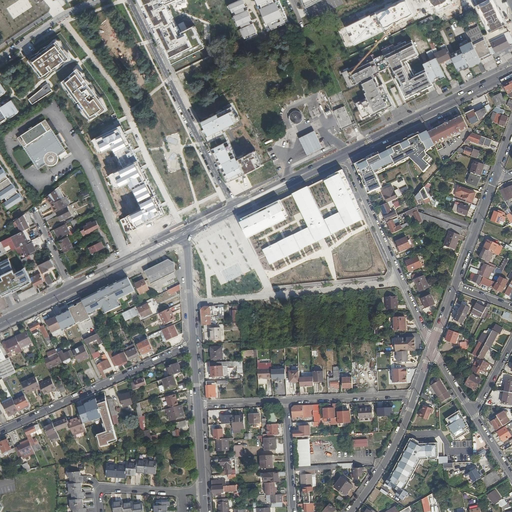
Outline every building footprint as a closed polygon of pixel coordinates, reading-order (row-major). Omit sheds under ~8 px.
[(142,0),(173,64),(205,48),(194,26),(182,33),(168,4),(178,0),(142,0)] [(242,0),(239,0),(230,4),(245,39),(257,34),(242,0)] [(288,20),(279,0),(258,0),(270,28),(288,20)] [(409,0),(399,0),(346,26),(355,45),(417,15),(409,0)] [(421,3),(420,0),(418,0),(417,8),(422,8),(422,11),(426,12),(428,3),(423,2),(423,3),(421,3)] [(453,6),(450,0),(427,0),(431,8),(435,5),(439,13),(453,6)] [(473,0),(477,7),(490,32),(493,30),(495,30),(502,26),(503,26),(507,24),(495,0),(473,0)] [(22,20),(27,27),(33,22),(28,16),(22,20)] [(434,19),(432,16),(420,21),(419,22),(421,26),(434,19)] [(478,26),(467,32),(472,41),(481,60),(492,55),(483,35),(478,26)] [(506,28),(505,29),(503,26),(502,26),(495,30),(493,30),(490,32),(483,35),(492,55),(511,44),(511,37),(509,31),(508,32),(506,28)] [(355,102),(362,118),(368,115),(369,116),(392,104),(382,83),(380,84),(374,73),(392,65),(397,76),(395,77),(405,98),(433,84),(432,82),(426,69),(414,75),(407,60),(418,54),(411,39),(406,42),(405,41),(394,46),(393,43),(381,49),(384,54),(375,58),(373,53),(360,60),(361,62),(342,72),(349,88),(359,83),(358,81),(361,80),(369,95),(355,102)] [(478,62),(481,60),(472,41),(468,43),(467,40),(459,44),(462,49),(470,65),(478,62)] [(58,41),(31,61),(43,76),(67,62),(65,60),(69,57),(58,41)] [(451,54),(448,48),(438,53),(436,48),(434,49),(432,43),(429,44),(432,49),(435,55),(436,58),(439,65),(452,58),(451,54)] [(439,65),(436,58),(435,55),(432,49),(426,52),(430,60),(423,64),(424,65),(426,69),(432,82),(445,76),(439,65)] [(470,65),(462,49),(451,54),(452,58),(459,72),(470,66),(470,65)] [(182,73),(185,80),(204,70),(200,63),(182,73)] [(78,67),(64,81),(89,120),(101,114),(107,108),(102,97),(97,93),(91,81),(87,78),(84,72),(78,67)] [(314,85),(309,75),(299,79),(304,89),(314,85)] [(511,96),(511,81),(503,85),(509,96),(511,96)] [(47,83),(29,99),(33,105),(53,91),(47,83)] [(501,92),(491,97),(496,107),(501,104),(506,102),(501,92)] [(12,100),(0,107),(0,122),(19,111),(12,100)] [(318,116),(323,113),(319,106),(315,109),(317,113),(318,116)] [(344,106),(333,110),(341,129),(352,124),(344,106)] [(503,115),(504,110),(500,108),(496,107),(492,111),(496,113),(492,122),(504,127),(508,117),(503,115)] [(475,111),(464,116),(468,123),(471,122),(472,124),(479,121),(487,112),(486,108),(476,113),(475,111)] [(219,112),(203,121),(210,135),(239,120),(234,109),(221,116),(219,112)] [(294,111),(293,112),(292,113),(291,114),(290,116),(290,117),(290,118),(291,119),(291,121),(292,122),(293,122),(294,123),(296,123),(297,123),(298,123),(299,122),(301,121),(301,120),(302,119),(302,117),(302,116),(302,115),(301,113),(300,112),(299,112),(298,111),(297,111),(295,111),(294,111)] [(485,119),(492,122),(496,113),(492,111),(485,119)] [(446,122),(428,132),(435,145),(441,142),(453,136),(467,129),(468,129),(468,128),(461,115),(454,119),(455,121),(453,122),(452,120),(446,122)] [(46,120),(18,138),(20,141),(23,145),(34,163),(38,169),(46,164),(47,164),(48,165),(50,166),(51,166),(52,166),(54,165),(55,165),(56,164),(57,163),(58,161),(58,160),(59,159),(58,157),(58,156),(59,155),(62,159),(68,155),(65,152),(66,151),(61,144),(56,136),(46,120)] [(130,144),(121,125),(93,139),(99,152),(101,151),(102,152),(112,146),(115,151),(130,144)] [(323,147),(315,130),(300,138),(308,154),(323,147)] [(379,152),(355,164),(368,193),(382,187),(376,173),(389,167),(388,166),(395,163),(396,165),(399,163),(410,157),(419,165),(424,172),(431,165),(427,162),(431,157),(427,154),(426,151),(427,149),(435,145),(428,132),(428,131),(420,135),(419,132),(387,148),(389,150),(380,155),(379,152)] [(491,145),(493,140),(472,133),(470,136),(467,139),(483,145),(483,144),(487,146),(488,144),(491,145)] [(233,158),(225,141),(215,146),(230,177),(244,170),(237,156),(233,158)] [(441,142),(435,145),(436,148),(438,151),(443,148),(441,142)] [(466,147),(464,153),(477,158),(479,151),(466,147)] [(138,160),(111,173),(119,187),(131,181),(134,188),(140,200),(144,207),(129,215),(135,227),(165,213),(138,160)] [(0,192),(10,208),(24,199),(0,162),(0,192)] [(474,162),(470,172),(471,173),(480,176),(484,165),(474,162)] [(467,183),(476,187),(478,180),(480,176),(471,173),(467,183)] [(340,175),(325,182),(340,212),(326,219),(310,186),(294,194),(309,227),(264,250),(271,264),(362,220),(340,175)] [(500,185),(497,188),(504,201),(507,199),(503,190),(501,185),(500,185)] [(507,200),(511,198),(511,185),(503,190),(507,199),(507,200)] [(458,186),(455,195),(472,202),(476,192),(458,186)] [(383,191),(387,203),(398,198),(392,187),(383,191)] [(429,197),(424,187),(415,196),(417,200),(423,198),(424,200),(429,197)] [(63,198),(56,189),(54,190),(46,197),(51,203),(61,199),(61,198),(63,198)] [(88,189),(81,191),(83,197),(90,195),(88,189)] [(51,203),(56,212),(66,207),(61,198),(61,199),(51,203)] [(467,215),(471,204),(456,199),(455,202),(461,204),(458,212),(467,215)] [(389,207),(387,203),(380,206),(387,220),(396,216),(392,206),(389,207)] [(288,220),(280,204),(240,223),(248,239),(288,220)] [(72,215),(68,206),(66,207),(56,212),(61,221),(72,215)] [(413,213),(418,224),(423,222),(423,221),(419,212),(418,211),(413,213)] [(425,214),(419,212),(423,221),(449,231),(459,235),(462,228),(425,214)] [(502,214),(494,212),(491,221),(499,224),(500,221),(502,216),(502,214)] [(22,216),(13,223),(19,233),(22,232),(18,224),(24,221),(26,220),(28,219),(25,214),(22,216)] [(18,224),(22,232),(28,229),(30,228),(26,220),(24,221),(18,224)] [(85,229),(81,231),(84,236),(88,234),(87,233),(100,227),(97,220),(92,222),(92,221),(86,224),(87,225),(84,227),(85,229)] [(387,222),(392,233),(402,229),(400,225),(396,227),(393,220),(387,222)] [(69,232),(66,224),(54,230),(58,238),(69,233),(70,233),(69,232)] [(2,242),(7,253),(16,249),(20,247),(22,246),(31,241),(33,240),(28,229),(22,232),(19,233),(2,242)] [(455,249),(460,235),(459,235),(449,231),(444,245),(455,249)] [(73,248),(68,237),(60,241),(65,252),(72,248),(73,248)] [(411,247),(406,237),(396,241),(400,252),(411,247)] [(320,245),(324,250),(334,243),(331,238),(320,245)] [(487,240),(483,248),(493,253),(497,245),(487,240)] [(22,246),(27,257),(33,254),(37,252),(31,241),(22,246)] [(104,247),(101,242),(89,248),(92,254),(104,247)] [(498,245),(497,245),(493,253),(499,256),(503,247),(498,245)] [(489,261),(493,253),(483,248),(482,251),(483,252),(482,254),(481,253),(479,257),(489,261)] [(23,265),(32,260),(35,259),(33,254),(27,257),(21,260),(23,265)] [(413,261),(411,258),(405,261),(409,269),(415,266),(415,265),(420,263),(418,258),(413,261)] [(504,271),(509,260),(505,258),(500,269),(504,271)] [(9,259),(0,263),(0,270),(4,279),(0,281),(0,289),(3,296),(32,283),(32,281),(31,280),(30,278),(25,268),(17,272),(15,269),(14,270),(9,259)] [(53,264),(51,259),(39,265),(42,272),(46,270),(46,268),(53,264)] [(174,264),(168,260),(146,272),(151,283),(174,272),(174,264)] [(484,263),(479,275),(483,277),(485,278),(490,266),(484,263)] [(343,276),(383,272),(382,264),(343,268),(343,276)] [(44,282),(40,273),(30,278),(31,280),(32,281),(32,283),(34,287),(44,282)] [(481,282),(493,287),(496,282),(485,278),(483,277),(479,275),(475,274),(472,281),(480,284),(481,282)] [(429,287),(424,275),(420,277),(415,279),(420,291),(429,287)] [(508,281),(500,276),(496,282),(493,287),(502,292),(508,281)] [(128,277),(81,299),(88,314),(102,308),(105,314),(119,307),(116,301),(135,292),(128,277)] [(149,290),(144,280),(135,284),(140,294),(149,290)] [(167,296),(180,290),(180,285),(165,292),(167,296)] [(29,296),(37,293),(34,287),(26,291),(29,296)] [(435,303),(431,295),(422,298),(426,307),(435,303)] [(397,301),(397,296),(386,296),(386,309),(398,308),(398,301),(397,301)] [(79,320),(80,323),(90,318),(88,314),(81,299),(80,298),(67,304),(70,311),(76,322),(79,320)] [(458,311),(465,315),(470,307),(462,303),(458,311)] [(471,313),(484,318),(491,304),(488,303),(485,308),(476,303),(471,313)] [(142,318),(152,313),(148,304),(138,309),(142,318)] [(210,316),(211,325),(218,325),(217,318),(219,318),(219,305),(214,306),(215,315),(210,316)] [(215,315),(214,306),(204,307),(201,310),(202,326),(211,325),(210,316),(215,315)] [(126,321),(139,315),(135,307),(122,313),(126,321)] [(173,312),(171,308),(160,313),(166,324),(175,320),(172,313),(173,312)] [(70,311),(56,317),(62,328),(63,330),(76,323),(76,322),(70,311)] [(458,311),(454,319),(461,323),(465,315),(458,311)] [(511,320),(511,314),(504,312),(502,318),(511,320)] [(46,322),(52,333),(62,328),(56,317),(46,322)] [(406,329),(405,317),(394,317),(395,330),(406,329)] [(39,323),(30,327),(33,334),(38,331),(37,329),(41,327),(39,323)] [(178,336),(173,325),(162,330),(163,333),(167,341),(178,336)] [(496,325),(491,333),(497,335),(499,333),(500,334),(503,329),(496,325)] [(222,340),(221,328),(210,328),(210,340),(222,340)] [(155,334),(148,337),(149,339),(163,333),(162,330),(155,334)] [(459,335),(449,331),(446,340),(456,343),(459,335)] [(22,334),(16,337),(16,338),(22,348),(33,343),(27,332),(22,334)] [(483,332),(478,341),(479,342),(489,347),(491,342),(494,343),(497,335),(491,333),(489,336),(483,332)] [(86,344),(88,343),(97,339),(99,344),(102,342),(98,334),(88,339),(84,340),(86,344)] [(403,337),(395,338),(396,351),(398,351),(409,351),(415,350),(414,337),(406,337),(406,341),(403,342),(403,337)] [(16,354),(23,351),(22,348),(16,338),(10,341),(10,340),(2,344),(7,354),(15,351),(16,354)] [(138,345),(143,354),(152,350),(148,340),(138,345)] [(482,360),(489,347),(479,342),(472,354),(478,357),(482,360)] [(108,344),(104,346),(110,357),(113,355),(108,344)] [(134,345),(125,349),(130,360),(139,356),(134,345)] [(84,346),(73,352),(78,362),(90,357),(84,346)] [(223,347),(212,348),(213,352),(214,359),(223,359),(223,347)] [(47,353),(49,357),(53,355),(57,353),(55,349),(47,353)] [(62,351),(57,353),(61,361),(62,363),(63,362),(64,363),(67,364),(69,363),(70,362),(71,360),(70,358),(72,358),(69,351),(67,352),(64,354),(62,351)] [(398,362),(409,361),(409,351),(398,351),(398,362)] [(48,368),(61,361),(57,353),(53,355),(55,359),(51,361),(49,357),(44,360),(47,366),(48,368)] [(118,366),(127,361),(123,353),(119,355),(121,359),(116,361),(118,366)] [(111,359),(114,367),(118,366),(116,361),(121,359),(119,355),(111,359)] [(471,370),(480,375),(482,370),(485,372),(489,363),(482,360),(478,357),(476,361),(480,363),(478,368),(474,365),(471,370)] [(103,362),(96,365),(98,368),(101,374),(103,379),(106,378),(104,373),(103,371),(111,367),(107,359),(103,362)] [(85,360),(79,363),(83,371),(89,368),(85,360)] [(218,362),(211,363),(212,378),(223,377),(223,366),(218,366),(218,362)] [(166,368),(169,377),(173,376),(179,373),(176,364),(166,368)] [(407,368),(392,369),(393,382),(407,382),(407,376),(405,377),(405,374),(408,373),(407,368)] [(272,370),(272,369),(258,369),(258,379),(263,379),(272,379),(272,370)] [(286,370),(272,370),(272,379),(272,380),(286,380),(286,370)] [(300,371),(290,371),(290,384),(300,383),(300,378),(300,371)] [(323,371),(313,371),(313,377),(314,382),(324,381),(323,371)] [(471,373),(466,383),(472,386),(471,387),(475,390),(481,378),(471,373)] [(82,383),(87,381),(84,374),(79,376),(82,383)] [(177,387),(173,376),(169,377),(166,378),(161,380),(158,381),(162,392),(177,387)] [(27,393),(40,387),(39,384),(36,377),(22,384),(27,393)] [(52,377),(39,384),(40,387),(44,394),(57,387),(56,384),(52,377)] [(313,377),(300,378),(300,383),(300,386),(314,385),(314,382),(313,377)] [(352,377),(343,378),(344,388),(353,387),(352,377)] [(144,378),(131,383),(133,391),(147,385),(144,378)] [(336,381),(335,378),(330,379),(331,386),(335,386),(335,388),(339,388),(339,380),(336,381)] [(62,381),(56,384),(57,387),(60,393),(66,390),(62,381)] [(214,385),(214,381),(206,381),(207,385),(206,385),(207,397),(216,397),(215,385),(214,385)] [(450,398),(440,381),(431,386),(441,403),(450,398)] [(511,405),(511,402),(511,393),(504,392),(502,398),(501,403),(511,405)] [(132,404),(130,393),(121,396),(123,407),(132,404)] [(166,398),(169,409),(178,406),(175,395),(166,398)] [(24,396),(14,401),(18,410),(29,405),(24,396)] [(8,415),(18,410),(14,401),(12,398),(2,403),(8,415)] [(112,399),(107,401),(107,403),(110,416),(111,419),(116,418),(112,399)] [(97,420),(110,416),(107,403),(93,407),(97,420)] [(323,408),(323,422),(327,422),(327,421),(329,421),(330,421),(330,422),(330,424),(338,423),(338,422),(337,411),(337,404),(332,404),(333,408),(323,408)] [(313,410),(313,405),(294,406),(292,408),(292,420),(296,419),(296,417),(311,416),(311,411),(313,410)] [(433,409),(424,405),(422,409),(421,412),(420,411),(418,416),(419,417),(420,417),(427,420),(429,413),(431,414),(433,409)] [(183,417),(182,412),(181,412),(179,406),(178,406),(169,409),(167,409),(170,421),(183,417)] [(393,406),(378,407),(378,416),(391,415),(391,410),(393,410),(393,406)] [(91,408),(79,411),(81,416),(82,418),(83,422),(87,420),(94,418),(91,408)] [(359,409),(359,418),(373,417),(372,408),(359,409)] [(338,422),(350,422),(350,411),(345,411),(342,412),(342,411),(337,411),(338,422)] [(459,411),(446,420),(449,425),(446,426),(455,440),(467,432),(465,429),(469,427),(459,411)] [(498,418),(503,426),(510,421),(504,411),(496,416),(498,418)] [(260,423),(259,414),(249,415),(250,424),(260,423)] [(232,416),(232,415),(222,416),(222,424),(225,424),(232,424),(232,416)] [(244,415),(232,416),(232,424),(233,429),(245,428),(244,415)] [(82,418),(68,423),(70,426),(73,435),(86,431),(83,422),(82,418)] [(503,426),(498,418),(491,422),(496,430),(503,426)] [(67,419),(53,424),(57,431),(70,426),(68,423),(68,421),(67,419)] [(48,435),(57,431),(53,424),(45,428),(48,435)] [(91,442),(93,449),(120,443),(115,424),(106,426),(107,431),(100,433),(99,429),(92,430),(95,441),(91,442)] [(226,438),(233,437),(233,429),(232,424),(225,424),(226,438)] [(278,434),(277,424),(266,424),(263,424),(263,434),(268,434),(268,435),(278,434)] [(31,435),(41,431),(38,425),(25,431),(29,441),(34,450),(34,451),(38,450),(35,444),(38,443),(36,438),(33,439),(31,435)] [(297,431),(293,431),(293,437),(304,436),(304,426),(299,426),(299,430),(297,431)] [(511,436),(506,427),(498,432),(503,441),(511,436)] [(151,436),(149,430),(144,431),(146,442),(158,439),(157,435),(151,436)] [(59,437),(57,431),(48,435),(51,441),(59,437)] [(229,451),(229,438),(217,439),(218,451),(229,451)] [(276,450),(275,438),(268,438),(264,438),(265,451),(276,450)] [(392,474),(380,490),(398,503),(401,498),(404,500),(409,492),(405,489),(421,458),(439,458),(439,442),(420,443),(410,439),(392,474)] [(11,449),(7,440),(0,443),(0,446),(3,453),(11,449)] [(22,456),(34,450),(29,441),(18,446),(22,456)] [(241,446),(234,447),(234,456),(234,457),(238,457),(242,457),(241,446)] [(273,468),(272,455),(260,456),(261,468),(273,468)] [(224,465),(225,471),(231,471),(230,459),(220,459),(221,465),(224,465)] [(116,465),(107,464),(106,477),(116,478),(126,479),(126,475),(136,476),(136,473),(146,474),(156,475),(157,462),(147,461),(137,460),(137,463),(127,462),(127,465),(117,465),(116,465)] [(27,463),(22,466),(26,473),(31,471),(27,463)] [(363,473),(363,467),(353,468),(354,478),(356,477),(356,479),(359,479),(359,477),(361,477),(361,476),(362,476),(361,473),(363,473)] [(478,468),(469,474),(474,483),(478,481),(483,477),(478,468)] [(483,477),(478,481),(483,489),(500,479),(495,470),(483,477)] [(69,489),(69,494),(72,494),(72,497),(72,500),(70,500),(70,505),(71,510),(73,510),(73,511),(85,511),(85,508),(83,508),(83,503),(83,499),(85,499),(85,496),(84,492),(82,492),(82,488),(81,483),(83,483),(83,480),(83,476),(81,476),(80,474),(80,472),(67,473),(68,478),(70,478),(71,481),(71,484),(68,484),(69,489)] [(279,482),(278,472),(269,472),(263,473),(264,483),(266,483),(270,483),(275,482),(279,482)] [(306,474),(300,474),(301,487),(313,486),(312,474),(312,473),(306,474)] [(352,486),(342,478),(335,487),(345,495),(352,486)] [(225,480),(212,481),(213,494),(224,493),(224,492),(232,492),(232,491),(237,491),(236,485),(226,486),(225,480)] [(266,483),(266,495),(271,495),(277,495),(277,491),(275,491),(275,488),(275,482),(270,483),(266,483)] [(316,491),(316,487),(303,488),(304,492),(302,492),(303,499),(304,499),(305,504),(306,503),(312,503),(313,503),(314,503),(313,491),(316,491)] [(375,488),(364,503),(369,507),(376,511),(385,511),(399,504),(398,503),(375,488)] [(488,496),(493,504),(501,499),(495,491),(488,496)] [(282,507),(282,494),(277,495),(271,495),(272,508),(282,507)] [(122,500),(112,502),(113,511),(143,511),(142,503),(133,504),(132,502),(122,503),(122,500)] [(511,504),(511,503),(511,500),(502,507),(502,510),(511,506),(511,504)] [(154,511),(167,511),(167,510),(167,505),(169,505),(169,502),(157,503),(157,506),(154,506),(154,511)] [(219,503),(219,511),(229,511),(229,502),(219,503)] [(314,508),(313,503),(312,503),(306,503),(305,504),(304,504),(305,511),(310,511),(309,508),(314,508)]
